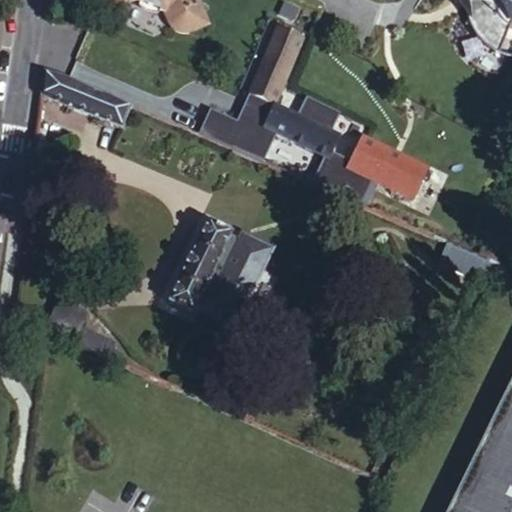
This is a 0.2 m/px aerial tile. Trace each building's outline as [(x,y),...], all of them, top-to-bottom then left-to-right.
[(119,0),(137,0),(164,11),(168,21),(170,24),(172,26),(175,28),(179,29),(184,30),(187,30),(191,29),(201,5),(198,0),(107,0),(118,4),(119,0)] [(511,0),(470,0),(464,5),(466,15),(468,21),(472,29),(475,34),(479,39),(484,45),(493,51),(498,53),(511,21),(511,20),(511,0)] [(191,29),(207,22),(201,5),(191,29)] [(245,101),(271,112),(273,108),(272,107),(303,38),(278,27),(245,101)] [(44,73),(41,95),(122,128),(132,106),(71,80),(68,80),(44,73)] [(273,108),(271,112),(261,130),(289,143),(299,120),(273,108)] [(299,120),(289,143),(290,144),(316,156),(328,162),(329,161),(340,139),(331,135),(299,120)] [(338,120),(331,135),(340,139),(356,146),(360,138),(363,131),(338,120)] [(413,202),(419,190),(428,170),(360,138),(356,146),(345,168),(345,170),(413,202)] [(340,139),(329,161),(345,168),(356,146),(340,139)] [(316,156),(290,144),(285,152),(312,165),(316,156)] [(82,152),(80,165),(105,168),(104,179),(137,183),(140,159),(82,152)] [(338,179),(333,192),(422,230),(426,220),(416,216),(416,212),(338,179)] [(428,209),(434,197),(419,190),(413,202),(428,209)] [(487,237),(498,211),(461,194),(448,219),(469,228),(487,237)] [(229,235),(206,225),(166,305),(185,315),(197,292),(210,298),(219,296),(224,286),(230,289),(237,276),(242,275),(246,267),(244,262),(221,251),(229,235)] [(469,228),(461,246),(479,254),(486,238),(487,237),(469,228)] [(479,254),(495,262),(503,245),(486,238),(479,254)] [(484,275),(494,279),(501,264),(495,262),(479,254),(461,246),(448,242),(439,264),(482,282),(484,275)] [(48,321),(42,335),(70,347),(77,330),(83,316),(56,304),(48,321)] [(12,307),(10,321),(26,328),(32,315),(12,307)] [(32,315),(26,328),(42,335),(48,321),(32,315)] [(77,330),(70,347),(104,362),(108,353),(111,345),(77,330)] [(19,336),(9,335),(7,354),(17,353),(19,336)] [(108,353),(104,362),(112,365),(116,356),(108,353)] [(511,511),(511,381),(446,511),(511,511)]
